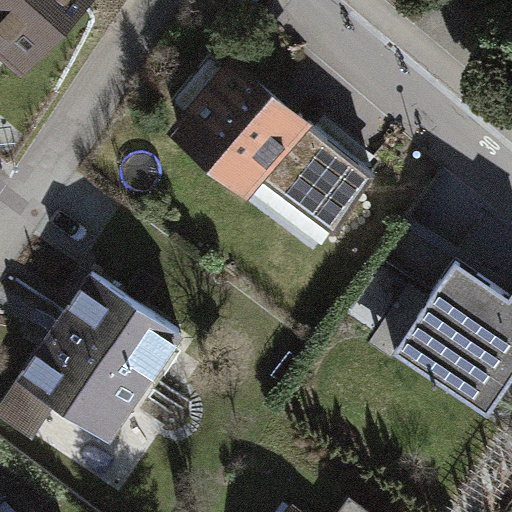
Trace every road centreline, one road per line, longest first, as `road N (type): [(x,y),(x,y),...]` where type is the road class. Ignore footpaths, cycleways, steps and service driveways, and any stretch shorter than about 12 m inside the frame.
road 1 (residential): [(162,0),(0,242)]
road 2 (residential): [(293,0),(511,186)]
